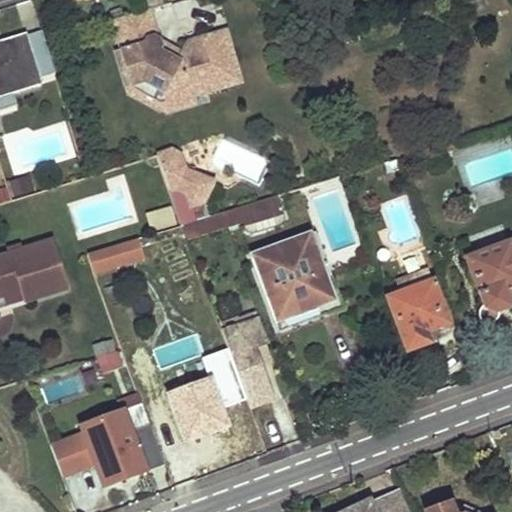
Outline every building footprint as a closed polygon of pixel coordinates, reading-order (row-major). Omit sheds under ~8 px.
[(140,0),(143,8),(162,2),(161,0),(140,0)] [(225,31),(188,42),(181,54),(177,61),(157,51),(160,47),(158,41),(148,8),(112,19),(122,51),(116,53),(126,86),(143,81),(161,91),(166,108),(167,111),(194,103),(192,95),(240,81),(225,31)] [(3,41),(0,42),(0,111),(15,107),(11,94),(10,94),(9,89),(23,84),(25,90),(42,84),(26,34),(3,41)] [(177,61),(181,54),(158,41),(160,47),(157,51),(177,61)] [(161,91),(143,81),(126,86),(128,94),(159,110),(166,108),(161,91)] [(23,84),(9,89),(10,94),(11,94),(25,90),(23,84)] [(442,145),(423,151),(425,160),(445,154),(442,145)] [(193,222),(208,217),(203,204),(214,181),(185,167),(181,157),(170,152),(156,156),(180,227),(193,222)] [(0,201),(8,199),(5,188),(0,190),(0,201)] [(278,199),(239,210),(243,221),(244,224),(281,213),(278,199)] [(171,208),(148,215),(153,230),(176,224),(171,208)] [(220,214),(224,227),(243,221),(239,210),(239,208),(220,214)] [(185,240),(224,227),(220,214),(208,217),(193,222),(180,227),(185,240)] [(316,233),(309,236),(334,304),(275,326),(278,334),(344,310),(316,233)] [(275,326),(334,304),(309,236),(251,258),(275,326)] [(92,273),(143,257),(137,239),(86,255),(92,273)] [(22,302),(67,289),(52,241),(23,250),(10,254),(0,256),(0,297),(19,292),(22,302)] [(21,243),(8,247),(10,254),(23,250),(21,243)] [(465,261),(483,308),(481,314),(481,320),(486,325),(492,325),(497,321),(498,314),(511,309),(507,302),(511,298),(511,246),(510,247),(509,243),(465,261)] [(389,299),(408,351),(428,344),(424,334),(435,330),(447,325),(431,283),(389,299)] [(19,292),(0,297),(0,308),(22,302),(19,292)] [(247,407),(270,399),(257,365),(270,361),(254,315),(235,322),(237,326),(220,332),(247,407)] [(235,322),(219,328),(220,332),(237,326),(235,322)] [(435,330),(424,334),(428,344),(439,340),(435,330)] [(101,373),(119,367),(115,352),(97,357),(101,373)] [(46,383),(49,402),(83,396),(79,377),(46,383)] [(167,396),(184,443),(206,434),(203,427),(223,419),(209,381),(167,396)] [(135,394),(116,401),(120,411),(139,403),(135,394)] [(120,411),(78,426),(81,434),(93,465),(101,487),(119,481),(118,478),(125,475),(126,478),(162,466),(147,424),(139,403),(120,411)] [(223,419),(203,427),(206,434),(226,426),(223,419)] [(93,465),(81,434),(50,446),(61,476),(93,465)] [(409,511),(399,489),(385,496),(392,511),(409,511)] [(392,511),(385,496),(366,505),(363,511),(359,511),(354,510),(349,511),(392,511)]
